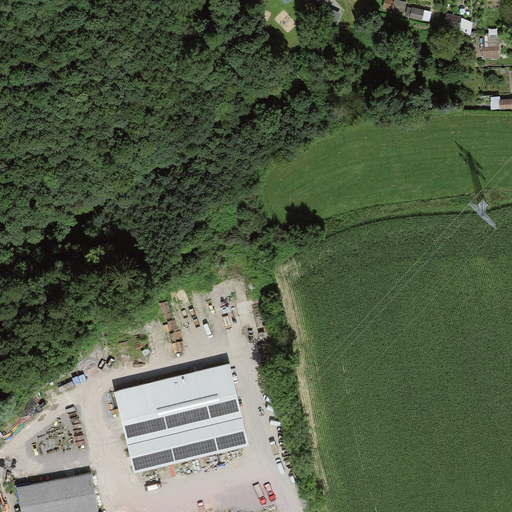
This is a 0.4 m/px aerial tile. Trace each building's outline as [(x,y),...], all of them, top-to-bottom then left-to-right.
[(392,0),(393,0),(392,0),(382,0),(381,6),(401,12),(404,1),(401,0),(392,0)] [(322,4),(317,7),(311,18),(330,27),(338,12),(322,4)] [(428,11),(406,6),(404,14),(427,19),(428,11)] [(458,16),(443,12),(441,21),(456,25),(458,16)] [(458,16),(456,25),(455,28),(467,32),(470,22),(458,16)] [(496,45),(496,34),(481,34),(482,46),(496,45)] [(495,46),(480,47),(480,58),(496,58),(495,46)] [(499,95),(489,95),(490,109),(511,108),(511,98),(499,98),(499,95)] [(230,363),(116,391),(135,470),(250,442),(230,363)] [(90,473),(16,487),(20,511),(92,511),(97,511),(90,473)]
